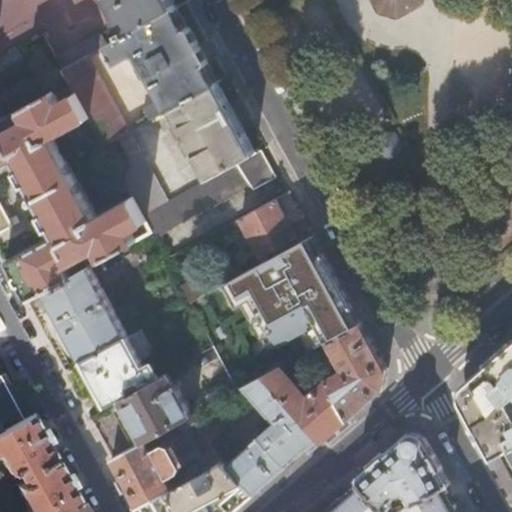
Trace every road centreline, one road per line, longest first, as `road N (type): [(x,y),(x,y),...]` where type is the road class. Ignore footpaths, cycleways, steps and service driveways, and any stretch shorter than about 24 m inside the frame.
road 1 (residential): [(426,379),(216,0)]
road 2 (residential): [(112,511),(0,306)]
road 3 (residential): [(426,379),(266,511)]
road 4 (residential): [(497,511),(426,379)]
